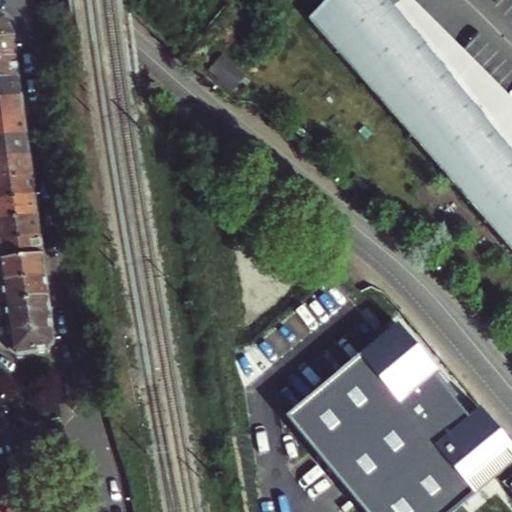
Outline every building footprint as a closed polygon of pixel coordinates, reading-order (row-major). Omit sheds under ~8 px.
[(405,0),(328,0),(308,22),(511,255),(511,105),(466,60),(460,62),(456,58),(442,69),(392,12),(406,0),(405,0)] [(7,21),(0,15),(0,40),(14,39),(7,21)] [(0,60),(17,58),(14,39),(0,40),(0,60)] [(206,77),(236,88),(244,65),(214,54),(206,77)] [(0,80),(20,78),(17,58),(0,60),(0,80)] [(0,100),(22,98),(20,78),(0,80),(0,100)] [(0,120),(25,117),(22,98),(0,100),(0,120)] [(0,141),(28,138),(25,117),(0,120),(0,141)] [(0,160),(30,157),(28,138),(0,141),(0,160)] [(30,157),(0,160),(0,181),(33,178),(30,157)] [(0,201),(36,197),(33,178),(0,181),(0,201)] [(0,220),(38,216),(36,197),(0,201),(0,220)] [(0,240),(41,236),(38,216),(0,220),(0,240)] [(0,261),(44,255),(41,236),(0,240),(0,261)] [(0,282),(46,276),(44,255),(0,261),(0,282)] [(0,304),(49,298),(46,276),(0,282),(0,304)] [(0,325),(52,318),(49,298),(0,304),(0,325)] [(55,343),(52,318),(0,325),(0,346),(17,358),(49,352),(55,343)] [(511,449),(408,322),(290,418),(367,511),(452,511),(511,463),(511,449)] [(40,511),(0,484),(0,511),(40,511)]
